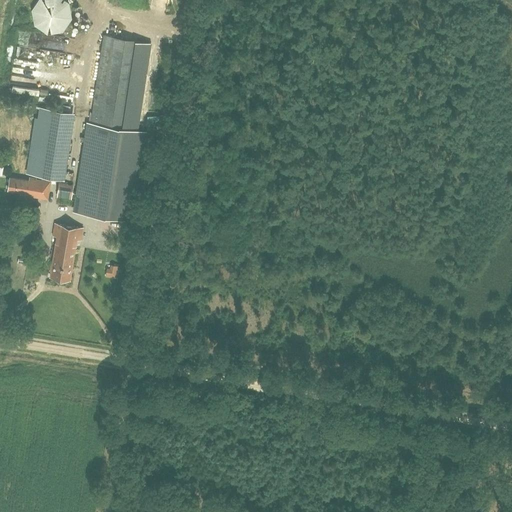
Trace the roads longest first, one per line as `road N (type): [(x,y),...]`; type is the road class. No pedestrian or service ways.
road 1 (track): [(0,341),(511,427)]
road 2 (unclassified): [(107,511),(171,108)]
road 3 (unknown): [(148,252),(60,214),(41,225),(40,262)]
road 4 (unknown): [(183,29),(100,25),(76,92)]
